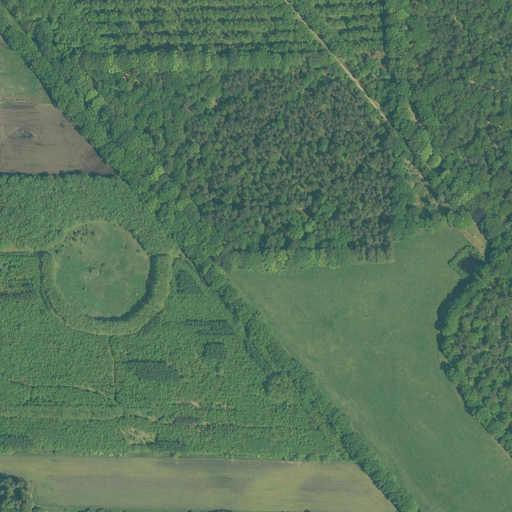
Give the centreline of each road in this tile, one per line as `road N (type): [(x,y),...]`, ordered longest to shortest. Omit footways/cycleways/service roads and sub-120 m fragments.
road 1 (track): [(117,153),(417,511)]
road 2 (track): [(171,216),(389,209),(384,115)]
road 3 (track): [(503,253),(456,306),(444,340),(450,374),(511,456)]
road 4 (track): [(384,115),(284,0)]
road 5 (track): [(410,148),(503,253)]
road 6 (track): [(397,116),(427,97),(508,112),(511,90)]
